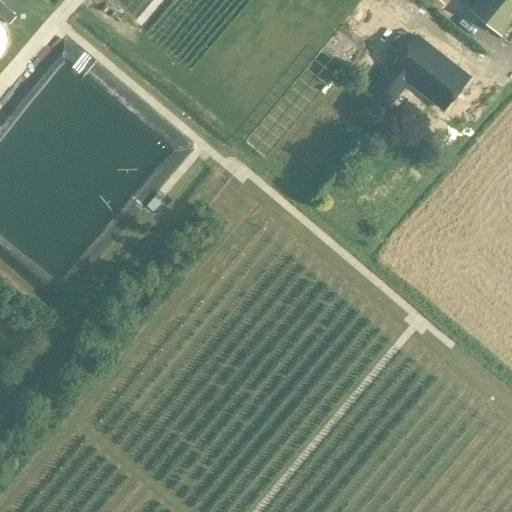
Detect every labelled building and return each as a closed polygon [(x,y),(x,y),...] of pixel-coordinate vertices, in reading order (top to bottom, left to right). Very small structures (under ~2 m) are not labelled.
[(511,0),(478,0),(470,11),(500,36),(511,20),(511,0)] [(415,35),(367,95),(384,109),(406,82),(440,110),(467,77),(415,35)] [(64,90),(64,81),(69,81),(55,70),(60,63),(67,63),(79,72),(84,64),(84,50),(63,50),(27,98),(31,101),(25,110),(36,119),(27,119),(19,130),(47,130),(53,122),(52,121),(57,114),(57,100),(64,90)] [(250,140),(268,154),(310,101),(293,87),(250,140)] [(23,146),(12,147),(11,141),(0,142),(0,203),(15,202),(10,154),(23,153),(23,146)]
